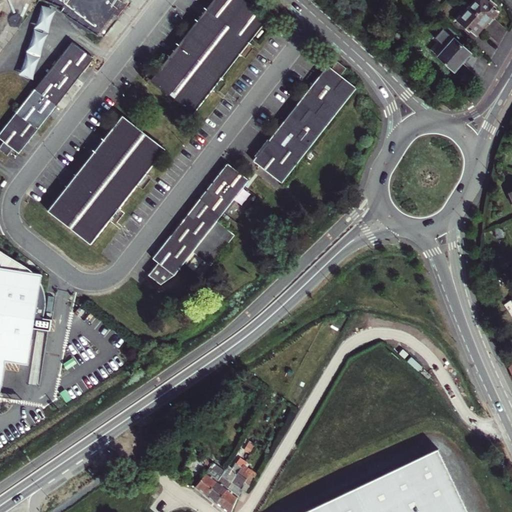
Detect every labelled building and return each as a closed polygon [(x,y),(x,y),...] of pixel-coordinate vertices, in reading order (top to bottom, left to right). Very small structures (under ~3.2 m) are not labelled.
[(48,0),(91,33),(98,24),(102,27),(107,21),(106,15),(105,14),(116,0),(120,0),(122,2),(123,0),(48,0)] [(244,0),(213,0),(151,80),(194,113),(268,18),(244,0)] [(485,0),(475,0),(468,8),(487,23),(487,22),(490,24),(495,19),(493,17),(498,11),(485,0)] [(35,78),(55,8),(42,4),(22,75),(35,78)] [(477,34),(487,23),(468,8),(457,20),(470,31),(471,30),(477,34)] [(435,53),(454,71),(471,53),(455,39),(447,47),(443,44),(435,53)] [(13,148),(15,150),(19,153),(94,58),(90,55),(72,41),(0,132),(0,137),(4,141),(0,146),(0,150),(7,156),(13,148)] [(328,66),(254,160),(282,182),(357,88),(341,75),(347,68),(337,61),(331,68),(328,66)] [(48,211),(91,244),(165,149),(123,116),(48,211)] [(249,180),(233,167),(228,163),(153,258),(159,262),(148,274),(160,285),(175,275),(249,180)] [(0,381),(4,360),(26,365),(31,339),(26,339),(28,327),(41,330),(45,304),(44,293),(40,283),(42,273),(31,271),(25,265),(0,249),(0,381)] [(508,271),(500,277),(503,281),(511,275),(508,271)] [(203,470),(206,473),(210,469),(221,476),(224,471),(212,463),(210,466),(204,457),(199,460),(195,448),(192,450),(193,459),(184,465),(192,477),(203,470)] [(467,511),(438,450),(306,511),(467,511)] [(221,476),(206,496),(215,503),(231,483),(244,465),(245,466),(247,463),(246,461),(240,458),(237,463),(236,463),(231,469),(228,466),(224,471),(221,476)] [(231,483),(240,490),(244,492),(254,473),(245,466),(244,465),(231,483)] [(195,488),(206,496),(221,476),(210,469),(206,473),(195,488)] [(257,474),(254,473),(244,492),(246,493),(257,474)] [(231,511),(240,490),(231,483),(215,503),(226,511),(231,511)]
